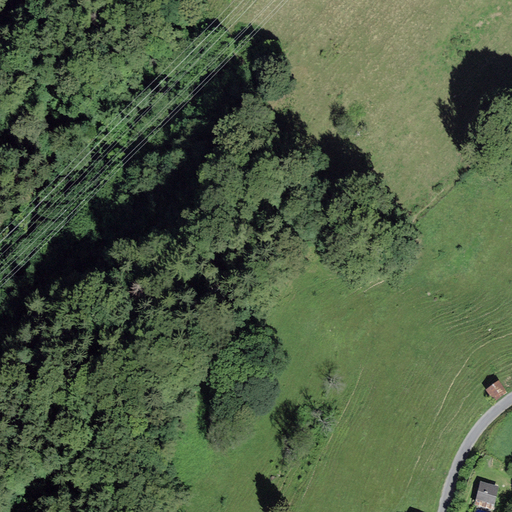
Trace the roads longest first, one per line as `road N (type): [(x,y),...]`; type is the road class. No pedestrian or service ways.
road 1 (track): [(72,0),(0,125)]
road 2 (tertiary): [(442,511),(470,440),(511,398)]
